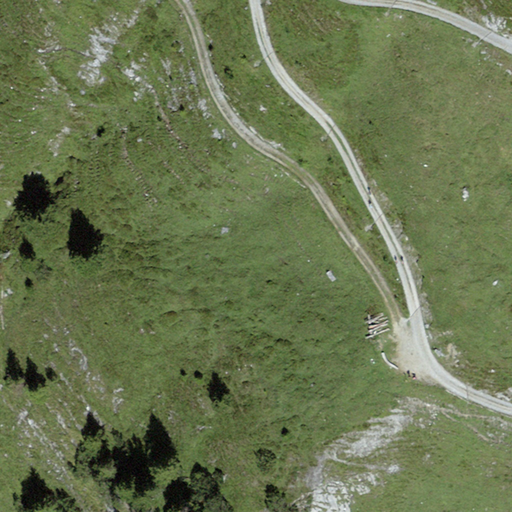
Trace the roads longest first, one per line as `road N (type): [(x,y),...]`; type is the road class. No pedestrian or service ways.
road 1 (track): [(429,354),(389,315),(303,170),(243,134),(210,83),(186,11),(172,0)]
road 2 (track): [(429,354),(397,255),(338,131),(274,70),(254,0)]
road 3 (track): [(374,0),(442,12),(511,44)]
